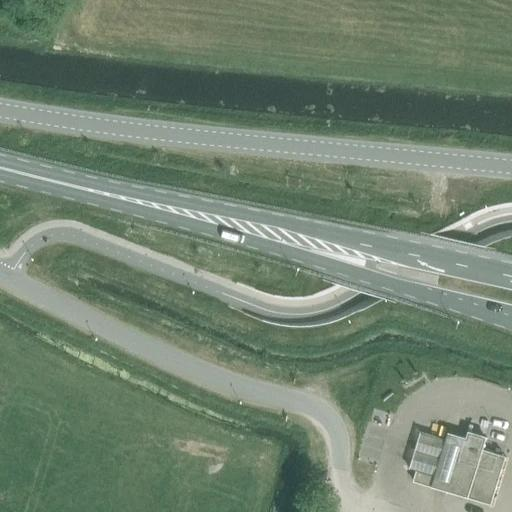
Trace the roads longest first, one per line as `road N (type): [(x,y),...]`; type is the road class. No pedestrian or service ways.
road 1 (unclassified): [(511,171),(0,110)]
road 2 (unclassified): [(385,511),(342,487),(335,424),(322,410),(166,360),(0,275)]
road 3 (primary): [(218,221),(511,321)]
road 4 (primary): [(511,275),(381,244),(218,221)]
road 5 (primary): [(218,221),(0,165)]
